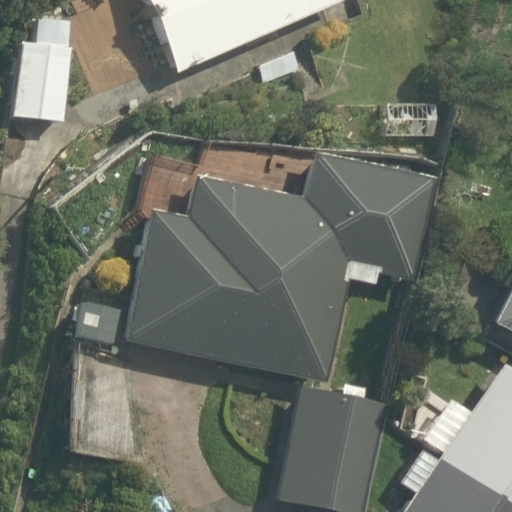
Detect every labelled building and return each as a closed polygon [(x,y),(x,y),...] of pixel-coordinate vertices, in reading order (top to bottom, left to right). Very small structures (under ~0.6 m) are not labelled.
[(131,0),(164,80),(346,5),(343,0),(131,0)] [(62,22),(10,18),(3,119),(54,123),(62,22)] [(113,351),(286,381),(264,507),(291,511),(354,511),(372,410),(312,400),(314,386),(329,299),(403,312),(425,183),(301,162),(294,203),(180,183),(174,220),(137,213),(113,351)] [(511,256),(478,327),(511,343),(511,256)] [(511,511),(511,376),(497,366),(391,511),(511,511)] [(124,371),(61,370),(59,459),(121,461),(124,371)]
